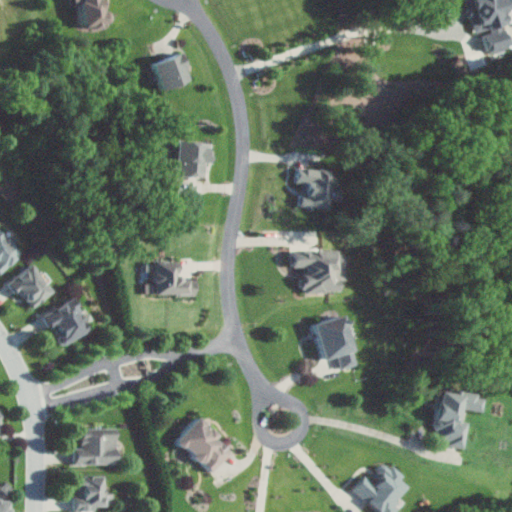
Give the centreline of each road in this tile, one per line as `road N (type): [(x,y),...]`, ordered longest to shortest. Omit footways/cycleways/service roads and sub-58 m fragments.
road 1 (residential): [(190,0),(208,20),(243,96),(234,307),(241,339),(285,421)]
road 2 (residential): [(36,400),(241,339)]
road 3 (residential): [(39,511),(36,400),(0,331)]
